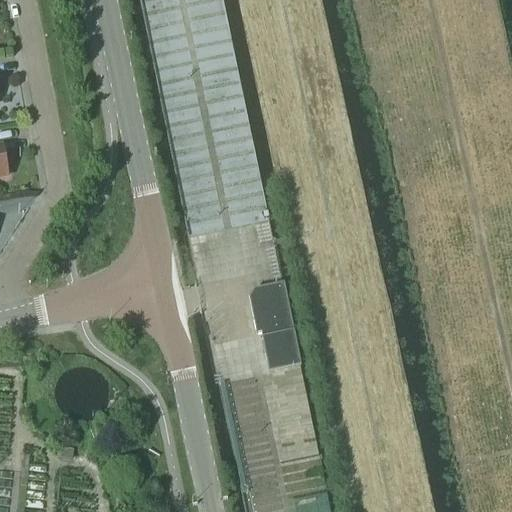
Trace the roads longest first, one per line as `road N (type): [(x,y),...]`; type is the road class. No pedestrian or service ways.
road 1 (residential): [(14,315),(8,278),(57,203),(24,0)]
road 2 (tertiary): [(158,288),(105,0)]
road 3 (tertiary): [(210,511),(158,288)]
road 4 (unclassified): [(14,315),(158,288)]
